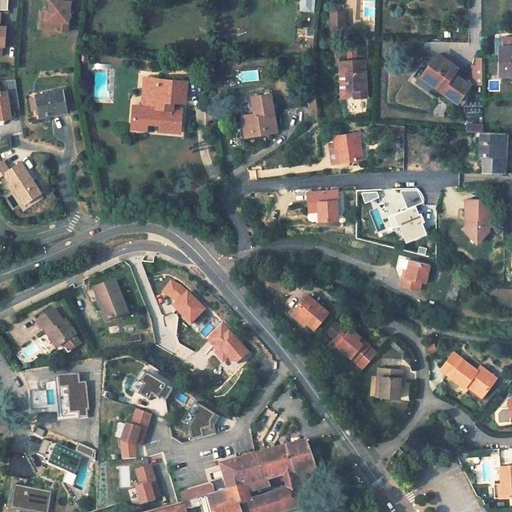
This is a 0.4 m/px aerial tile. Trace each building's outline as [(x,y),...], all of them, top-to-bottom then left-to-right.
[(0,0),(0,9),(9,10),(9,0),(0,0)] [(71,0),(49,0),(48,11),(46,29),(66,31),(70,2),(71,2),(71,0)] [(314,0),(298,0),(298,10),(314,11),(314,0)] [(346,10),(330,10),(330,28),(346,28),(346,10)] [(511,37),(506,38),(506,46),(499,46),(500,76),(511,75),(511,37)] [(356,61),(356,47),(347,47),(347,61),(339,61),(340,71),(346,71),(346,90),(354,90),(354,97),(365,97),(365,87),(364,60),(356,61)] [(445,60),(437,54),(434,57),(443,63),(445,60)] [(443,63),(434,57),(421,77),(435,87),(437,84),(459,99),(469,86),(453,75),(455,72),(450,68),(453,65),(445,60),(443,63)] [(346,90),(346,71),(340,71),(341,97),(354,97),(354,90),(346,90)] [(185,102),(187,81),(158,79),(157,84),(144,83),(142,106),(134,105),(132,121),(147,122),(147,119),(159,120),(158,131),(180,132),(181,124),(180,124),(180,115),(172,115),(173,101),(185,102)] [(2,80),(0,80),(0,120),(14,119),(10,89),(4,90),(2,80)] [(459,99),(437,84),(435,87),(457,103),(459,99)] [(65,111),(62,91),(37,95),(39,108),(40,116),(65,111)] [(274,111),(270,93),(251,96),(255,114),(242,116),(244,127),(253,125),(254,134),(262,133),(261,129),(265,128),(266,132),(276,130),(274,111)] [(39,108),(37,95),(29,97),(31,110),(39,108)] [(146,130),(147,122),(132,121),(131,129),(146,130)] [(467,130),(483,131),(483,122),(468,122),(467,130)] [(254,134),(253,125),(244,127),(245,136),(254,134)] [(484,156),(483,173),(504,173),(505,157),(507,134),(483,132),(482,132),(481,143),(485,143),(484,156)] [(362,159),(358,133),(333,136),(335,150),(337,150),(339,162),(362,159)] [(335,150),(330,151),(332,164),(339,162),(337,150),(335,150)] [(92,173),(89,160),(82,162),(86,175),(92,173)] [(3,161),(0,162),(0,177),(6,175),(26,205),(43,193),(22,162),(10,171),(3,161)] [(319,204),(319,212),(320,222),(338,220),(337,203),(339,203),(338,192),(310,194),(310,204),(319,204)] [(471,217),(471,224),(467,227),(466,228),(480,242),(490,231),(490,217),(492,218),(492,200),(467,199),(467,217),(471,217)] [(319,212),(319,204),(310,204),(310,212),(319,212)] [(427,234),(417,206),(397,214),(402,226),(404,225),(409,239),(409,241),(427,234)] [(398,227),(403,241),(409,239),(404,225),(402,226),(398,227)] [(425,283),(430,265),(409,260),(405,279),(402,278),(400,286),(419,291),(421,282),(425,283)] [(454,271),(456,265),(447,262),(445,269),(454,271)] [(454,302),(462,278),(454,275),(447,295),(450,296),(449,300),(454,302)] [(161,291),(175,304),(172,307),(189,324),(203,309),(173,279),(161,291)] [(114,280),(94,288),(100,306),(104,304),(109,318),(127,312),(114,280)] [(328,312),(308,294),(295,309),(308,320),(306,322),(314,329),(328,312)] [(104,304),(100,306),(106,319),(109,318),(104,304)] [(53,308),(37,320),(49,336),(51,334),(59,345),(62,343),(67,350),(79,342),(73,335),(75,334),(65,320),(63,322),(53,308)] [(308,320),(295,309),(291,313),(304,325),(306,322),(308,320)] [(345,328),(336,321),(328,330),(336,337),(345,328)] [(369,344),(347,325),(345,328),(336,337),(333,341),(345,351),(363,368),(377,352),(368,345),(369,344)] [(125,343),(141,341),(140,333),(124,335),(125,343)] [(51,334),(49,336),(57,347),(59,345),(51,334)] [(433,340),(424,344),(428,353),(437,350),(433,340)] [(345,351),(333,341),(331,343),(343,353),(345,351)] [(477,370),(462,359),(449,375),(464,386),(466,384),(468,382),(484,394),(496,378),(480,365),(477,370)] [(403,369),(378,366),(377,375),(381,376),(379,396),(399,397),(400,377),(402,377),(403,369)] [(139,383),(145,373),(141,371),(135,381),(139,383)] [(166,401),(173,389),(145,373),(139,383),(135,381),(131,384),(130,390),(148,401),(152,395),(158,399),(159,397),(166,401)] [(89,409),(86,381),(80,382),(79,374),(60,376),(63,412),(61,412),(62,417),(75,415),(75,419),(87,417),(86,409),(89,409)] [(484,394),(468,382),(466,384),(482,397),(484,394)] [(509,417),(511,416),(511,398),(508,399),(509,411),(506,412),(503,413),(502,414),(501,417),(502,419),(503,420),(504,420),(509,419),(509,417)] [(211,427),(209,423),(214,415),(194,402),(182,423),(188,427),(191,441),(216,434),(214,427),(211,427)] [(128,423),(122,440),(136,444),(136,442),(143,444),(152,414),(141,410),(140,409),(137,417),(135,416),(132,424),(128,423)] [(214,427),(219,417),(214,415),(209,423),(211,427),(214,427)] [(75,475),(83,455),(43,438),(36,454),(44,457),(42,461),(75,475)] [(263,480),(209,495),(213,511),(279,511),(314,501),(309,486),(303,489),(304,484),(319,478),(306,441),(286,447),(293,471),(286,474),(288,478),(291,488),(247,502),(245,495),(247,494),(247,492),(270,485),(269,483),(268,479),(263,480)] [(286,447),(256,455),(263,480),(268,479),(286,474),(293,471),(286,447)] [(209,495),(263,480),(256,455),(248,457),(221,465),(225,478),(210,482),(211,485),(206,486),(209,495)] [(136,486),(141,503),(154,499),(154,497),(160,495),(152,465),(139,468),(141,476),(138,477),(140,484),(136,486)] [(511,465),(500,466),(501,483),(502,497),(511,496),(511,465)] [(28,477),(12,474),(7,504),(11,504),(11,507),(42,511),(48,511),(52,489),(27,485),(28,477)] [(286,474),(268,479),(269,483),(288,478),(286,474)] [(501,483),(494,484),(494,497),(502,497),(501,483)] [(205,496),(209,495),(206,486),(197,489),(200,498),(205,496)] [(197,489),(181,493),(183,502),(188,501),(197,498),(200,498),(197,489)] [(197,498),(188,501),(190,509),(199,506),(197,498)] [(183,502),(181,503),(182,509),(185,508),(185,510),(190,509),(188,501),(183,502)] [(164,508),(147,511),(185,511),(185,510),(185,508),(182,509),(181,503),(164,508)]
